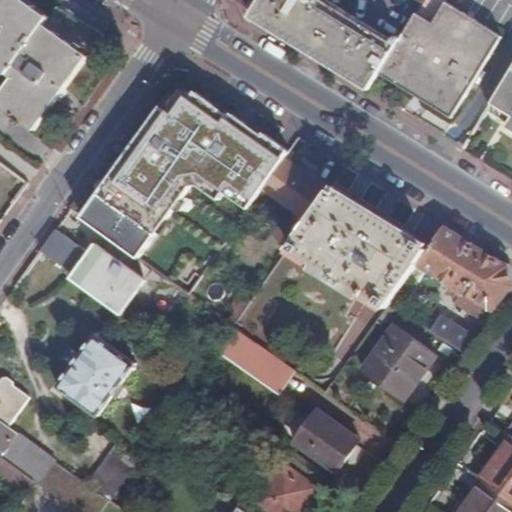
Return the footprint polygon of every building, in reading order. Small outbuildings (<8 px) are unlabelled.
[(0,0),(0,67),(10,74),(48,20),(36,12),(39,9),(26,0),(0,0)] [(261,0),(250,17),(290,42),(370,91),(380,73),(401,39),(397,36),(393,42),(327,0),(261,0)] [(401,39),(380,73),(452,117),(502,37),(447,2),(434,23),(418,12),(401,39)] [(48,20),(10,74),(17,80),(0,104),(21,119),(18,123),(25,128),(27,124),(38,131),(105,35),(59,8),(52,18),(50,16),(48,20)] [(511,68),(490,104),(511,117),(511,125),(509,131),(511,132),(511,68)] [(265,191),(287,161),(297,146),(197,83),(178,109),(168,101),(84,218),(142,260),(198,182),(220,198),(226,191),(252,210),(265,191)] [(309,223),(330,193),(287,161),(265,191),(309,223)] [(420,265),(429,252),(331,191),(330,193),(309,223),(290,250),(388,310),(390,307),(420,265)] [(482,252),(445,229),(429,252),(420,265),(450,283),(447,289),(452,293),(455,289),(462,294),(460,297),(465,300),(469,295),(496,311),(511,288),(511,279),(509,269),(482,252)] [(91,254),(58,230),(43,252),(75,275),(72,281),(123,317),(147,282),(96,246),(91,254)] [(226,296),(202,280),(201,283),(190,298),(213,314),(226,296)] [(466,353),(476,339),(442,318),(432,333),(466,353)] [(407,399),(438,356),(396,327),(365,370),(407,399)] [(281,395),(297,372),(240,332),(224,354),(281,395)] [(101,418),(139,365),(97,335),(60,388),(101,418)] [(0,422),(10,430),(31,400),(15,389),(14,384),(8,380),(5,380),(1,384),(0,383),(0,422)] [(334,427),(337,423),(320,411),(297,444),(339,473),(358,445),(334,427)] [(10,430),(0,422),(0,449),(7,454),(19,436),(10,430)] [(361,441),(337,423),(334,427),(358,445),(361,441)] [(19,435),(19,436),(7,454),(5,456),(37,481),(41,484),(56,463),(57,462),(19,435)] [(511,500),(511,440),(483,480),(511,500)] [(113,501),(140,463),(118,448),(92,485),(113,501)] [(37,481),(5,456),(0,462),(0,474),(28,495),(37,481)] [(105,511),(112,503),(56,463),(41,484),(79,511),(105,511)] [(511,511),(511,500),(483,480),(460,463),(447,481),(474,501),(465,511),(511,511)] [(259,503),(270,511),(301,511),(318,489),(285,465),(259,503)]
